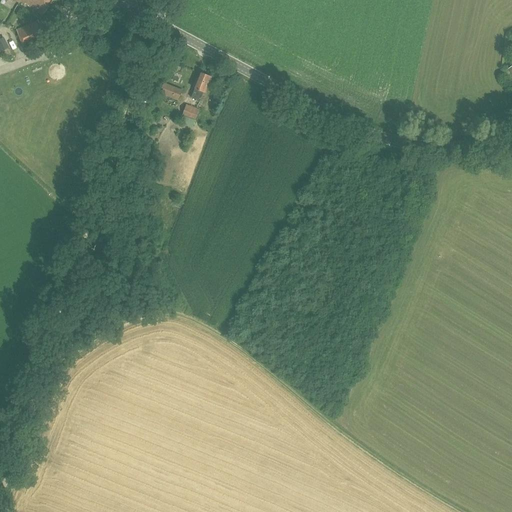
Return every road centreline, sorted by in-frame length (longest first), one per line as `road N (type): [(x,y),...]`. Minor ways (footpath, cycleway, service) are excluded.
road 1 (track): [(467,511),(396,470),(257,359),(191,319),(137,318),(76,349)]
road 2 (tertiary): [(157,21),(383,138),(436,148),(511,143)]
road 3 (track): [(55,330),(157,21)]
road 4 (track): [(0,70),(115,0)]
